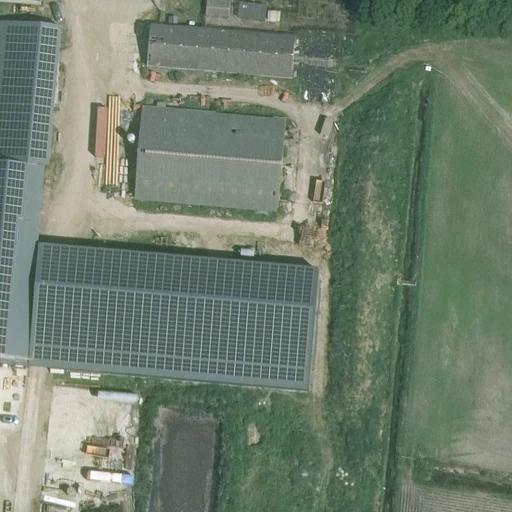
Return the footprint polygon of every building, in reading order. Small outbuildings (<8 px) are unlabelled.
[(228,21),(230,3),(207,1),(206,19),(228,21)] [(247,6),(247,18),(270,18),(270,6),(247,6)] [(1,24),(0,35),(0,165),(45,170),(49,170),(62,30),(1,24)] [(292,81),(295,39),(151,27),(147,69),(292,81)] [(286,122),(143,109),(134,203),(278,215),(286,122)] [(0,367),(28,369),(45,170),(0,165),(0,367)]
